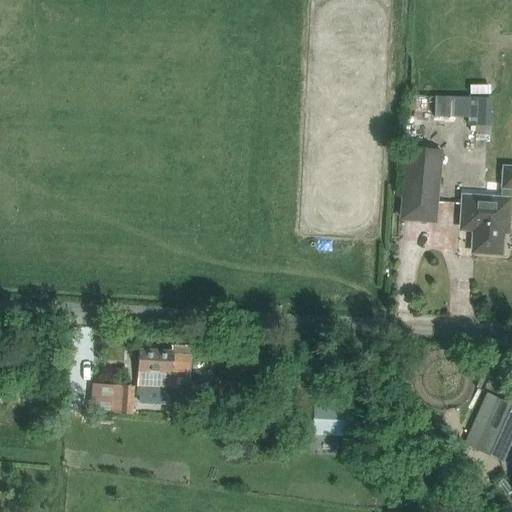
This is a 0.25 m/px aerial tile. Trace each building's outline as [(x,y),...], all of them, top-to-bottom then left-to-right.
[(440,103),(440,123),(492,125),(492,104),(440,103)] [(408,148),(404,199),(436,202),(440,150),(408,148)] [(502,200),(463,197),(462,224),(475,225),(473,246),(475,249),(477,251),(480,253),(493,254),(497,253),(499,251),(501,248),(503,226),(508,227),(510,200),(511,198),(511,168),(504,168),(502,200)] [(173,353),(140,351),(137,386),(189,389),(191,356),(173,355),(173,353)] [(0,404),(39,407),(40,380),(0,377),(0,404)] [(122,390),(120,414),(132,414),(133,391),(122,390)] [(465,442),(504,459),(511,441),(511,402),(487,392),(465,442)]
